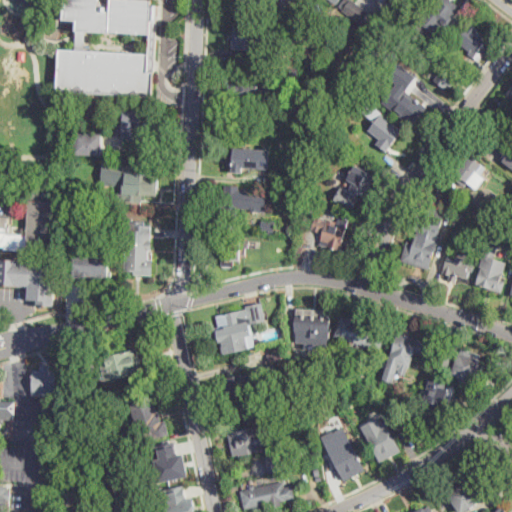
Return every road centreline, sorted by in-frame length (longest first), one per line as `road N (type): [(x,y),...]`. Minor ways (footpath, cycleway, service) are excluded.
road 1 (residential): [(198,0),(185,275),(177,303)]
road 2 (residential): [(511,47),(416,175),(364,286)]
road 3 (residential): [(511,395),(415,472),(334,511)]
road 4 (residential): [(216,511),(177,303)]
road 5 (tertiary): [(364,286),(273,280),(177,303)]
road 6 (tertiary): [(177,303),(0,346)]
road 7 (tertiary): [(511,334),(364,286)]
